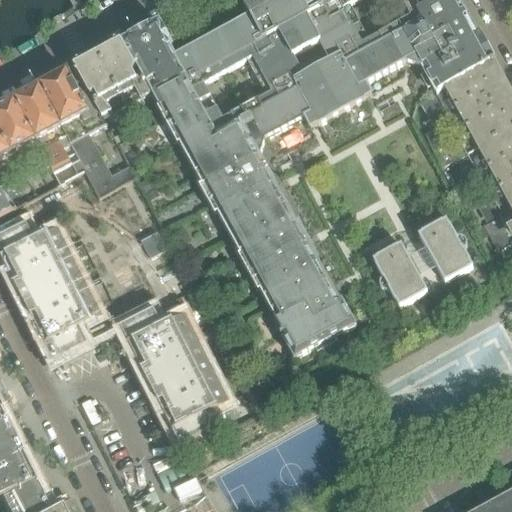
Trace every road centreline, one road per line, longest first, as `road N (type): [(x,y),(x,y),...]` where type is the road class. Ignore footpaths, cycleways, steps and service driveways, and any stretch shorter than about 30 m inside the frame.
road 1 (residential): [(104,511),(0,306)]
road 2 (residential): [(157,0),(0,84)]
road 3 (residential): [(368,511),(430,496),(511,450)]
